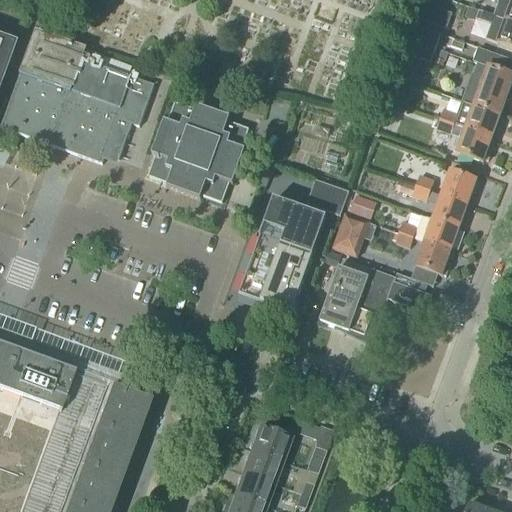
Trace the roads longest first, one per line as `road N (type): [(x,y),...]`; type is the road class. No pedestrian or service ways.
road 1 (residential): [(0,267),(187,338),(235,374)]
road 2 (residential): [(511,207),(430,440)]
road 3 (residential): [(235,374),(430,440)]
